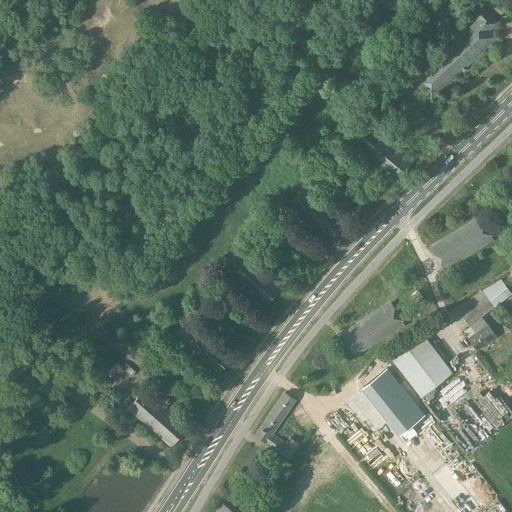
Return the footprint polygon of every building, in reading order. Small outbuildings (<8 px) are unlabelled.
[(379,0),(390,11),(401,0),(379,0)] [(413,67),(407,73),(401,78),(413,90),(418,85),(425,92),(418,99),(423,104),(430,97),(431,99),(462,69),(465,72),(468,68),(466,66),(497,37),(490,30),(497,23),(482,7),(474,14),(479,19),(456,41),(449,34),(455,28),(441,12),(427,25),(442,41),(442,40),(449,47),(420,75),(413,67)] [(397,180),(404,172),(413,161),(368,123),(352,143),(397,180)] [(331,242),(337,235),(347,224),(303,186),(287,205),(331,242)] [(480,217),(431,248),(444,269),(493,238),(480,217)] [(282,287),(245,255),(238,249),(222,268),(265,306),(282,287)] [(501,279),(456,307),(462,314),(470,325),(482,316),(503,300),(511,293),(501,279)] [(17,289),(6,302),(61,347),(72,334),(22,293),(17,289)] [(342,333),(355,354),(405,324),(391,302),(342,333)] [(488,324),(482,316),(470,325),(476,333),(469,338),(478,349),(485,344),(484,344),(496,335),(488,324)] [(173,337),(217,374),(217,375),(233,355),(189,318),(173,337)] [(390,356),(421,396),(453,372),(422,332),(390,356)] [(387,367),(363,386),(387,416),(402,434),(425,415),(410,397),(387,367)] [(128,407),(130,409),(172,446),(188,427),(145,388),(128,407)] [(288,458),(299,442),(291,437),(286,444),(272,434),(296,399),(285,392),(256,435),(280,452),(288,458)]
